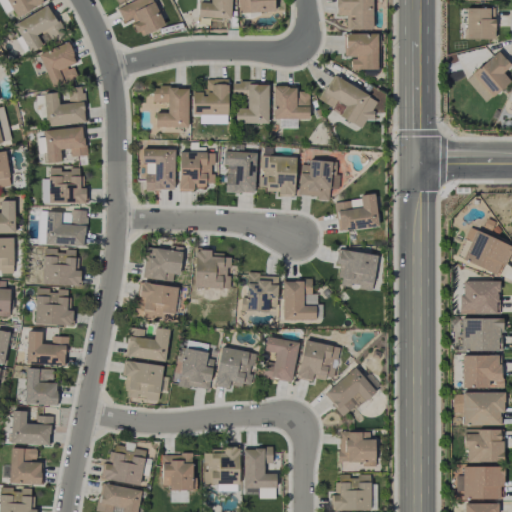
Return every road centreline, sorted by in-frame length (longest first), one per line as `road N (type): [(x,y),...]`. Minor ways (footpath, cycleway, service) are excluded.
road 1 (residential): [(83,0),(116,102),(118,221),(66,511)]
road 2 (tertiary): [(416,162),(416,511)]
road 3 (residential): [(305,0),(305,50),(179,50),(110,67)]
road 4 (residential): [(87,413),(164,424),(303,414)]
road 5 (residential): [(118,221),(246,222),(295,238)]
road 6 (tertiary): [(416,0),(416,162)]
